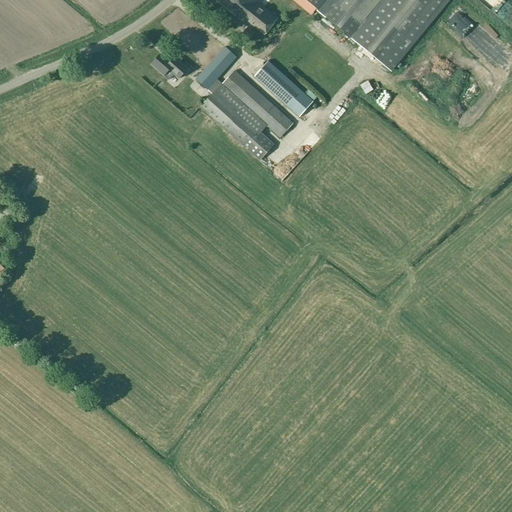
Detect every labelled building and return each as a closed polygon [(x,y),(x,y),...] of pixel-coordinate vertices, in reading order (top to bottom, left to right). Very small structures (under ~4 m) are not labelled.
[(215,0),(242,21),(244,18),(264,35),(277,19),(257,2),(258,0),(215,0)] [(304,0),(326,18),(390,70),(447,0),(304,0)] [(247,29),(242,35),(248,40),(253,34),(247,29)] [(225,47),(195,80),(207,90),(236,57),(225,47)] [(461,49),(451,61),(458,67),(468,55),(461,49)] [(174,57),(169,62),(160,54),(151,65),(169,80),(174,75),(179,80),(188,70),(174,57)] [(267,63),(254,77),(299,117),(312,103),(267,63)] [(438,74),(445,81),(457,70),(449,63),(438,74)] [(234,71),(215,92),(214,91),(200,107),(259,161),(274,145),(261,133),(268,126),(280,138),(293,124),(234,71)]
